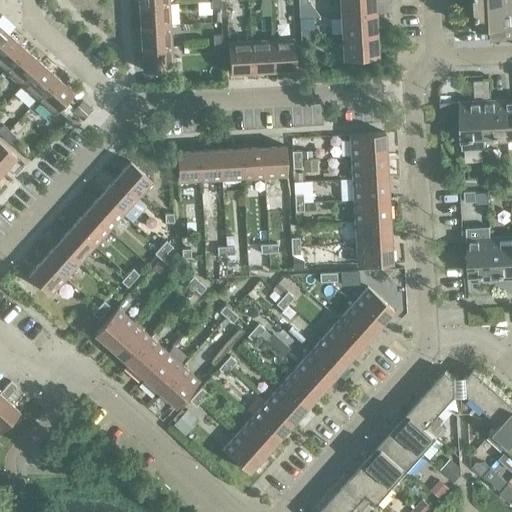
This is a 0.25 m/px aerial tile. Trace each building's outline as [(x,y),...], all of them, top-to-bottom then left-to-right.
[(211,9),(220,8),(219,0),(210,1),(211,9)] [(337,0),(338,15),(374,13),(372,0),(337,0)] [(511,2),(469,5),(470,29),(510,27),(511,39),(511,2)] [(168,3),(137,5),(139,26),(169,24),(168,3)] [(374,13),(338,15),(340,36),(380,34),(379,27),(374,27),(374,13)] [(169,24),(139,26),(140,48),(170,46),(169,24)] [(308,29),(299,30),(300,38),(309,38),(308,29)] [(222,51),(221,34),(212,35),(213,52),(222,51)] [(380,34),(340,36),(341,59),(376,57),(375,42),(380,42),(380,34)] [(23,50),(7,36),(0,43),(0,69),(3,72),(23,50)] [(309,38),(300,38),(300,47),(309,47),(309,38)] [(293,39),(271,40),(272,70),(294,69),(293,39)] [(271,40),(249,41),(251,71),(272,70),(271,40)] [(249,41),(227,43),(229,72),(251,71),(249,41)] [(170,46),(140,48),(141,70),(171,68),(170,46)] [(39,64),(23,50),(3,72),(19,87),(39,64)] [(55,79),(39,64),(19,87),(35,101),(55,79)] [(72,93),(55,79),(35,101),(52,116),(72,93)] [(482,94),(490,94),(490,79),(481,80),(482,94)] [(482,94),(481,80),(473,80),(474,95),(482,94)] [(506,98),(483,99),(485,143),(508,142),(506,98)] [(485,149),(483,99),(459,101),(462,150),(485,149)] [(81,102),(71,113),(81,121),(91,111),(81,102)] [(0,133),(3,136),(9,130),(2,124),(0,126),(0,133)] [(3,136),(9,142),(15,135),(9,130),(3,136)] [(384,132),(348,134),(349,156),(385,154),(384,132)] [(0,174),(15,158),(0,144),(0,174)] [(284,146),(262,147),(263,177),(285,175),(284,146)] [(262,147),(240,148),(242,178),(263,177),(262,147)] [(162,155),(161,148),(150,148),(150,156),(162,155)] [(240,148),(219,149),(220,179),(242,178),(240,148)] [(219,149),(197,150),(199,180),(220,179),(219,149)] [(197,150),(175,152),(177,181),(199,180),(197,150)] [(300,150),(291,151),(292,159),(300,159),(300,150)] [(385,154),(349,156),(350,178),(386,176),(385,154)] [(316,157),(302,158),(303,170),(317,170),(316,157)] [(300,159),(292,159),(292,168),(300,168),(300,159)] [(129,161),(114,177),(136,198),(151,181),(129,161)] [(386,176),(350,178),(351,199),(387,197),(386,176)] [(136,198),(114,177),(99,193),(122,214),(136,198)] [(462,179),(463,186),(478,185),(478,178),(462,179)] [(511,199),(511,188),(499,189),(500,200),(511,199)] [(475,190),(463,191),(464,202),(475,201),(475,190)] [(122,214),(99,193),(85,209),(108,230),(122,214)] [(302,193),(293,194),(294,202),(303,202),(302,193)] [(387,197),(351,199),(352,221),(388,219),(387,197)] [(311,201),(303,202),(294,202),(294,210),(311,209),(311,201)] [(108,230),(85,209),(70,225),(93,246),(108,230)] [(164,222),(173,222),(173,212),(164,213),(164,222)] [(388,219),(352,221),(353,242),(389,240),(388,219)] [(194,220),(185,220),(186,233),(195,232),(194,220)] [(93,246),(70,225),(56,241),(79,262),(93,246)] [(466,227),(467,238),(469,282),(492,280),(492,281),(493,281),(491,237),(490,237),(489,226),(466,227)] [(233,234),(225,234),(225,243),(233,243),(233,234)] [(511,235),(491,237),(493,281),(511,280),(511,235)] [(290,246),(299,245),(299,237),(289,237),(290,246)] [(154,252),(156,255),(167,264),(172,258),(166,252),(172,246),(165,240),(154,252)] [(389,240),(353,242),(354,264),(390,263),(389,240)] [(79,262),(56,241),(42,257),(64,278),(79,262)] [(269,252),(277,252),(277,243),(268,244),(269,252)] [(269,252),(268,244),(259,244),(260,253),(269,252)] [(225,255),(234,254),(234,245),(225,246),(225,255)] [(291,255),(300,254),(299,245),(290,246),(291,255)] [(225,255),(225,246),(216,246),(217,255),(225,255)] [(181,257),(190,257),(190,248),(181,248),(181,257)] [(64,278),(42,257),(27,274),(50,295),(64,278)] [(291,260),(291,269),(300,268),(300,260),(291,260)] [(133,280),(139,274),(132,268),(126,274),(133,280)] [(337,280),(336,272),(319,273),(319,282),(337,280)] [(133,280),(126,274),(120,281),(127,287),(133,280)] [(199,281),(192,275),(186,282),(193,288),(199,281)] [(199,281),(193,288),(199,294),(205,287),(199,281)] [(366,286),(351,303),(377,326),(392,310),(366,286)] [(288,303),(293,296),(287,290),(281,297),(288,303)] [(288,303),(281,297),(275,304),(282,309),(288,303)] [(110,306),(103,300),(97,307),(103,313),(110,306)] [(377,326),(351,303),(337,319),(363,342),(377,326)] [(232,323),(238,316),(225,304),(219,311),(232,323)] [(97,307),(91,313),(98,319),(103,313),(97,307)] [(116,307),(93,333),(110,348),(133,322),(116,307)] [(363,342),(337,319),(322,335),(349,358),(363,342)] [(133,322),(110,348),(126,362),(149,337),(133,322)] [(258,323),(252,329),(259,335),(265,329),(258,323)] [(76,341),(82,334),(76,328),(69,335),(76,341)] [(259,335),(252,329),(246,335),(253,342),(259,335)] [(349,358),(322,335),(308,351),(334,374),(349,358)] [(149,337),(126,362),(142,377),(165,351),(149,337)] [(165,351),(142,377),(158,391),(181,365),(165,351)] [(334,374),(308,351),(293,367),(320,390),(334,374)] [(236,361),(229,355),(223,361),(230,367),(236,361)] [(230,367),(223,361),(217,368),(224,374),(230,367)] [(181,365),(158,391),(174,406),(197,380),(181,365)] [(320,390),(293,367),(279,383),(305,406),(320,390)] [(475,369),(474,368),(466,377),(467,415),(470,412),(482,417),(497,430),(511,413),(511,401),(475,369)] [(447,372),(446,371),(408,413),(432,433),(444,420),(438,415),(446,405),(458,416),(456,390),(460,389),(459,376),(454,377),(447,371),(447,372)] [(15,386),(8,380),(2,386),(10,393),(15,386)] [(305,406),(279,383),(265,399),(291,423),(305,406)] [(2,386),(0,389),(0,394),(1,395),(4,398),(10,393),(2,386)] [(207,393),(200,387),(194,393),(201,399),(207,393)] [(201,399),(194,393),(189,400),(195,406),(201,399)] [(4,398),(1,395),(0,396),(0,430),(18,410),(4,398)] [(291,423),(265,399),(250,415),(277,439),(291,423)] [(196,415),(184,405),(178,412),(190,422),(196,415)] [(432,433),(408,413),(400,422),(397,418),(391,425),(422,454),(437,438),(432,433)] [(511,413),(497,430),(492,435),(507,449),(511,443),(511,413)] [(277,439),(250,415),(236,431),(262,455),(277,439)] [(422,454),(391,425),(385,432),(389,435),(379,445),(407,471),(422,454)] [(262,455),(236,431),(221,448),(247,471),(262,455)] [(407,471),(379,445),(371,455),(368,451),(361,459),(393,487),(407,471)] [(393,487),(361,459),(356,464),(360,468),(350,478),(373,499),(378,503),(393,487)] [(477,460),(471,467),(479,474),(485,467),(477,460)] [(449,467),(444,472),(453,480),(457,475),(449,467)] [(495,472),(487,481),(496,489),(504,480),(495,472)] [(350,511),(356,507),(361,511),(373,499),(350,478),(319,511),(350,511)] [(430,489),(440,498),(449,487),(439,478),(430,489)] [(511,488),(508,484),(500,493),(509,500),(511,495),(511,488)] [(421,511),(426,511),(431,508),(432,506),(422,497),(414,506),(421,511)]
